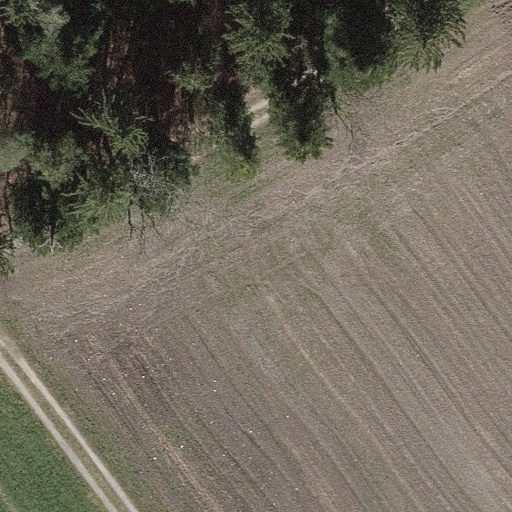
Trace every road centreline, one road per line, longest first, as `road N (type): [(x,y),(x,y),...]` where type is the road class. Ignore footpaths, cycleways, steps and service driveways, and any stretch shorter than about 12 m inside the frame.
road 1 (track): [(436,0),(235,132),(0,253)]
road 2 (track): [(0,343),(123,511)]
